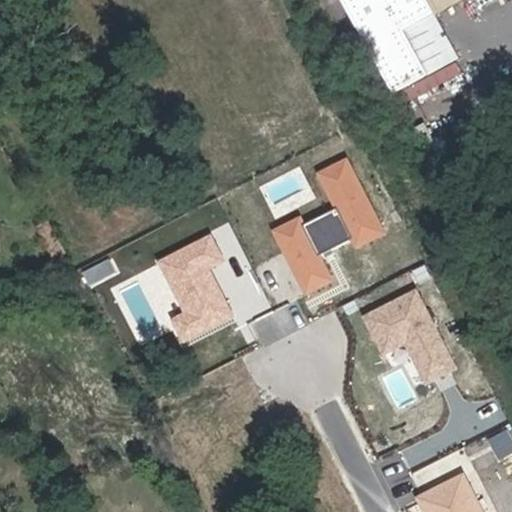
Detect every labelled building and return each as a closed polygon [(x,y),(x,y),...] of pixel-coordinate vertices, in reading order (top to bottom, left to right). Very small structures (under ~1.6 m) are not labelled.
[(341,0),(394,95),(429,76),(404,31),(436,14),(462,0),(341,0)] [(436,14),(404,31),(429,76),(460,59),(436,14)] [(349,160),(321,175),(339,211),(353,238),(358,247),(386,232),(349,160)] [(339,211),(307,228),(321,255),(353,238),(339,211)] [(302,218),(275,232),(305,293),(333,279),(321,255),(307,228),(302,218)] [(210,236),(158,263),(183,312),(169,319),(183,346),(238,318),(213,268),(224,263),(210,236)] [(456,368),(415,291),(365,317),(384,352),(406,340),(428,382),(456,368)] [(484,511),(463,471),(418,494),(426,511),(484,511)]
